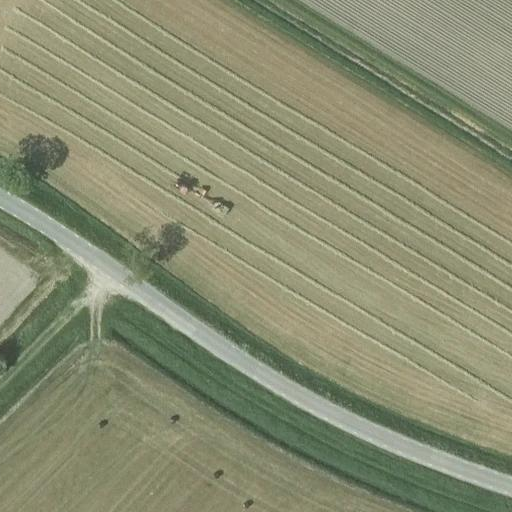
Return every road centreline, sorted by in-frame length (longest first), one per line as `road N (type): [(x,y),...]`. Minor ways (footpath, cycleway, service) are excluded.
road 1 (tertiary): [(511,486),(278,383),(0,197)]
road 2 (track): [(110,271),(0,380)]
